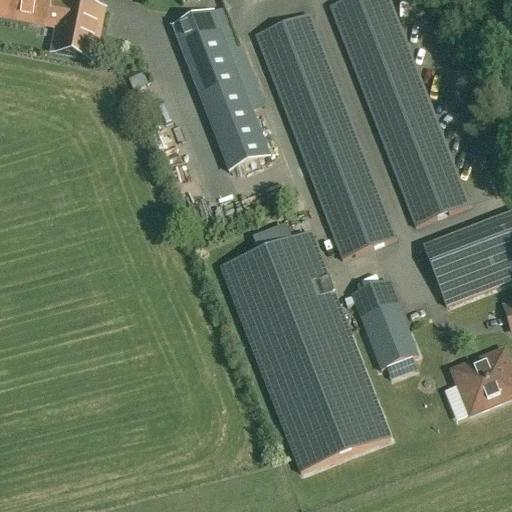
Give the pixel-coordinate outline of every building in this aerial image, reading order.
[(92,61),(99,26),(102,13),(63,6),(63,7),(49,4),(50,0),(0,0),(0,17),(45,26),(45,25),(59,27),(54,53),(92,61)] [(415,230),(469,209),(388,0),(354,0),(330,9),(415,230)] [(214,14),(172,30),(179,47),(220,31),(214,14)] [(342,262),(396,241),(310,18),(256,39),(342,262)] [(220,31),(179,47),(211,128),(252,112),(220,31)] [(129,81),(134,93),(148,87),(143,75),(129,81)] [(159,88),(144,91),(146,102),(161,100),(159,88)] [(253,115),(211,128),(229,174),(270,160),(253,115)] [(161,120),(167,140),(177,136),(170,117),(161,120)] [(511,218),(497,224),(424,252),(445,309),(511,283),(511,218)] [(220,270),(300,476),(390,441),(310,236),(220,270)] [(389,284),(352,298),(380,373),(418,359),(389,284)] [(475,365),(476,365),(452,375),(470,419),(511,402),(511,374),(504,354),(484,362),(484,361),(475,365)]
